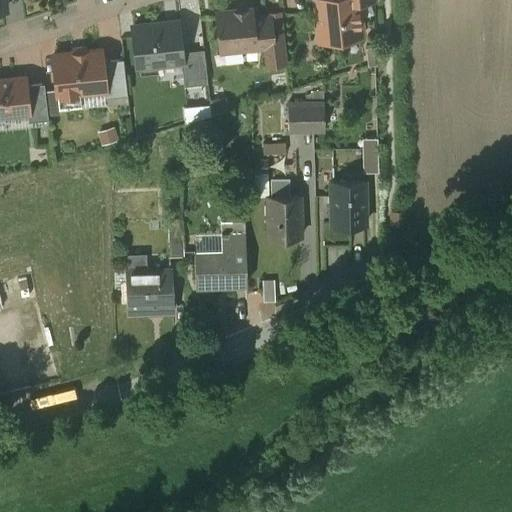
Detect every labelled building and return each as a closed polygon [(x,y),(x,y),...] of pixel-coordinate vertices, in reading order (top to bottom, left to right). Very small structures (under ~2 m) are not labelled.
[(315,0),(318,15),(320,15),(322,37),(320,37),(320,38),(361,34),(357,0),(315,0)] [(251,6),(216,10),(220,48),(264,43),(273,42),(271,30),(270,14),(252,16),(251,6)] [(178,20),(132,25),(136,63),(139,62),(143,65),(153,64),(156,60),(181,58),(182,57),(181,49),(178,20)] [(283,29),(271,30),(273,42),(264,43),(266,61),(287,59),(283,29)] [(100,47),(86,48),(85,44),(72,46),(72,50),(53,52),(57,92),(62,92),(79,90),(103,87),(105,87),(102,59),(100,47)] [(203,47),(181,49),(182,57),(181,58),(183,83),(207,80),(203,47)] [(123,56),(102,59),(105,87),(103,87),(104,95),(127,92),(123,56)] [(23,74),(0,76),(0,112),(27,110),(24,82),(23,74)] [(44,80),(24,82),(27,110),(28,118),(48,116),(44,80)] [(79,90),(62,92),(64,106),(80,104),(79,90)] [(324,90),(305,95),(306,101),(324,100),(324,90)] [(306,101),(288,101),(289,129),(325,128),(324,100),(306,101)] [(287,139),(265,142),(266,150),(288,147),(287,139)] [(365,179),(331,180),(332,223),(366,223),(365,179)] [(300,194),(267,195),(268,236),(301,236),(300,194)] [(404,222),(403,210),(392,211),(392,223),(404,222)] [(181,218),(168,218),(169,256),(183,255),(184,255),(183,218),(181,218)] [(221,231),(221,234),(222,234),(222,249),(195,250),(196,286),(247,285),(245,231),(221,231)] [(172,269),(126,270),(127,312),(148,312),(148,305),(173,305),(172,269)] [(57,350),(34,355),(39,382),(62,378),(57,350)]
